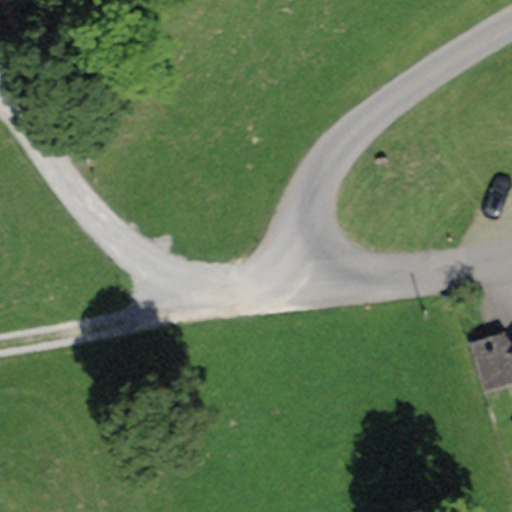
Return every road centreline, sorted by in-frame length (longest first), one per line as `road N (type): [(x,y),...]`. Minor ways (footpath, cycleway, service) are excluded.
road 1 (unclassified): [(304,273),(232,289),(199,288),(156,271),(94,217),(0,91)]
road 2 (unclassified): [(511,22),(343,140),(313,193),(304,273)]
road 3 (track): [(199,288),(140,316),(0,347)]
road 4 (unclassified): [(304,273),(397,276),(511,258)]
